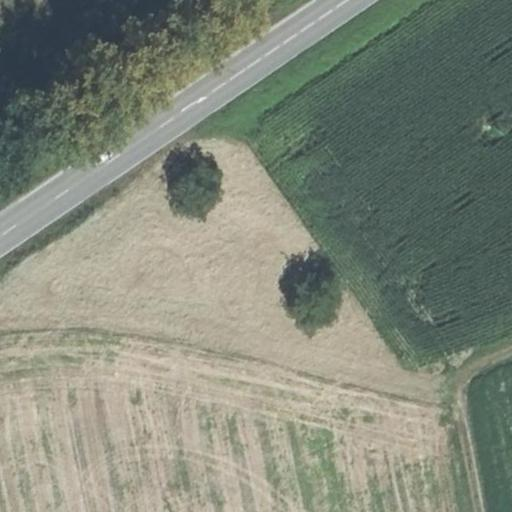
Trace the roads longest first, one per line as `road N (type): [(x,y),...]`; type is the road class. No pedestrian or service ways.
road 1 (primary): [(351,0),(0,239)]
road 2 (track): [(477,511),(456,398),(469,370),(511,353)]
